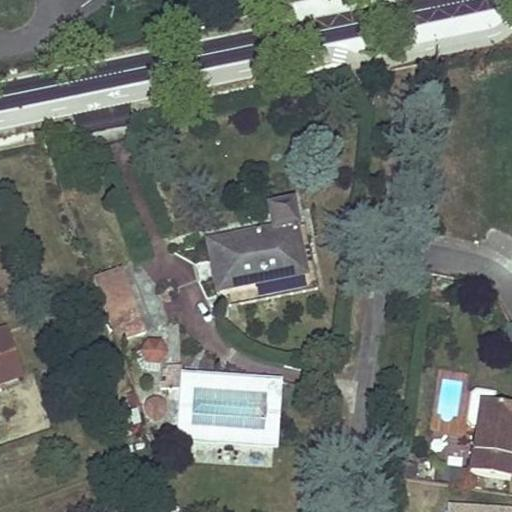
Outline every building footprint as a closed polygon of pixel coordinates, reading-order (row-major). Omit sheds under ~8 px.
[(305,277),(296,227),(292,207),(270,211),(274,232),(209,245),(218,294),(305,277)] [(122,268),(92,279),(117,345),(146,335),(122,268)] [(6,332),(0,333),(0,385),(22,378),(6,332)] [(166,355),(161,343),(148,342),(140,353),(147,365),(159,365),(166,355)] [(182,383),(181,367),(167,367),(166,384),(160,384),(160,390),(182,390),(182,383)] [(164,410),(164,407),(160,402),(154,401),(148,404),(147,407),(146,413),(148,417),(150,418),(154,419),(157,419),(160,418),(163,416),(164,410)] [(511,481),(511,471),(511,409),(480,405),(470,475),(511,481)] [(141,424),(137,410),(118,415),(121,429),(141,424)] [(449,483),(451,469),(437,467),(435,481),(449,483)]
